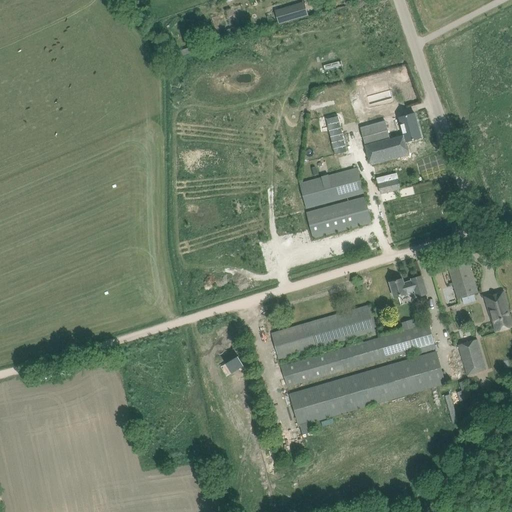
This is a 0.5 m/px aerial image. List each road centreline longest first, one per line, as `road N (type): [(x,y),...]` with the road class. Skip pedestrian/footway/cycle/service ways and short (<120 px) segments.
road 1 (track): [(0,373),(484,227)]
road 2 (unclassified): [(511,250),(469,202),(398,0)]
